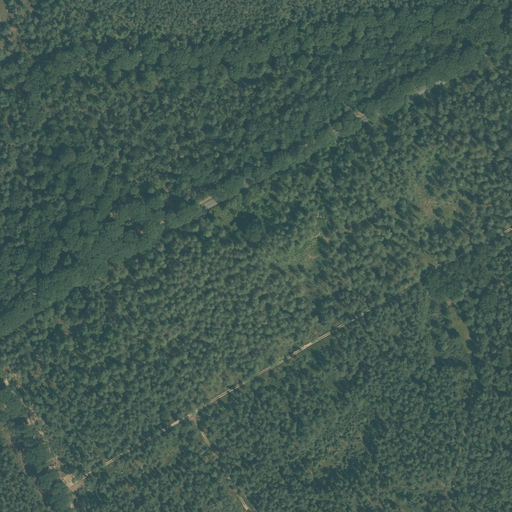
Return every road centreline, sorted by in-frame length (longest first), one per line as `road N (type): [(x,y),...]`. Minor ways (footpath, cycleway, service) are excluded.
road 1 (track): [(511,17),(385,23),(216,49),(123,48),(34,67),(0,272)]
road 2 (tertiary): [(0,332),(76,276),(511,41)]
road 3 (track): [(511,228),(67,488)]
road 4 (track): [(503,233),(501,283),(448,511)]
road 5 (track): [(0,366),(67,488)]
road 6 (track): [(511,144),(493,132),(444,127),(408,96)]
